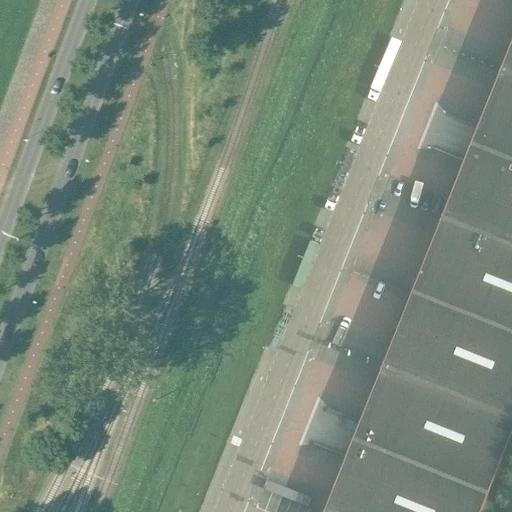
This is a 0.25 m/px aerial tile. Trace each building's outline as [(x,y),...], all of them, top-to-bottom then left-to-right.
[(511,75),(511,48),(503,72),(511,75)] [(511,75),(503,72),(480,128),(480,129),(473,146),(511,161),(511,75)] [(511,246),(511,161),(473,146),(467,162),(466,163),(444,219),(511,246)] [(511,332),(511,246),(444,219),(414,293),(511,332)] [(511,418),(511,332),(414,293),(385,367),(511,418)] [(490,495),(511,439),(511,418),(385,367),(362,424),(362,425),(355,441),(401,460),(490,495)] [(483,511),(490,495),(401,460),(355,441),(349,458),(348,459),(326,511),(483,511)]
